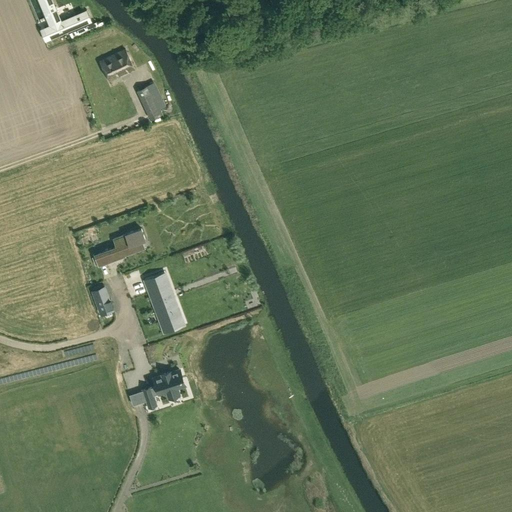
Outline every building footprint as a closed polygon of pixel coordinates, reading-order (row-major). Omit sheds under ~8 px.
[(47,40),(89,22),(84,11),(59,22),(49,0),(40,0),(51,25),(42,29),(47,40)] [(91,30),(89,24),(70,32),(73,38),(85,33),(85,32),(91,30)] [(136,69),(127,49),(101,60),(110,80),(136,69)] [(150,85),(139,90),(152,119),(163,114),(150,85)] [(142,246),(140,241),(146,239),(142,228),(114,238),(116,246),(95,254),(96,257),(98,264),(99,265),(121,257),(120,254),(142,246)] [(167,272),(145,280),(164,329),(185,321),(167,272)] [(110,301),(108,301),(103,287),(93,290),(102,316),(112,312),(111,309),(113,309),(110,301)] [(185,385),(180,369),(171,372),(171,371),(168,372),(167,372),(168,372),(165,373),(162,374),(163,375),(154,378),(157,386),(151,388),(151,387),(143,390),(149,407),(157,404),(153,395),(159,393),(159,394),(185,385)]
